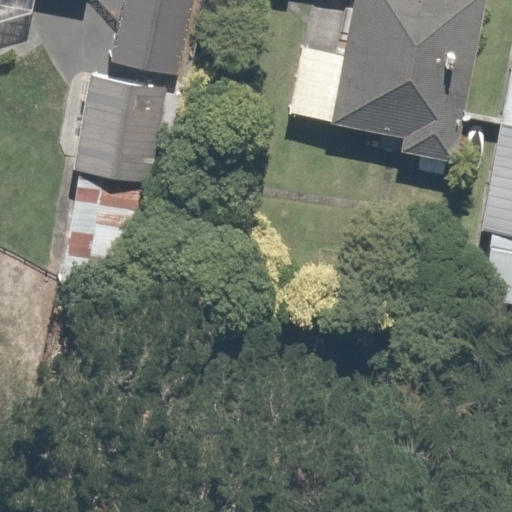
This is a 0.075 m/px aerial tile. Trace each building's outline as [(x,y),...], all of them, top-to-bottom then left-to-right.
[(188,0),(118,0),(108,54),(175,67),(188,0)] [(445,178),(475,0),(345,0),(334,68),(297,61),(283,130),(399,158),(397,170),(445,178)] [(171,83),(80,65),(61,165),(152,183),(171,83)] [(511,75),(495,74),(481,247),(511,249),(511,75)] [(108,202),(64,196),(51,283),(96,289),(108,202)]
